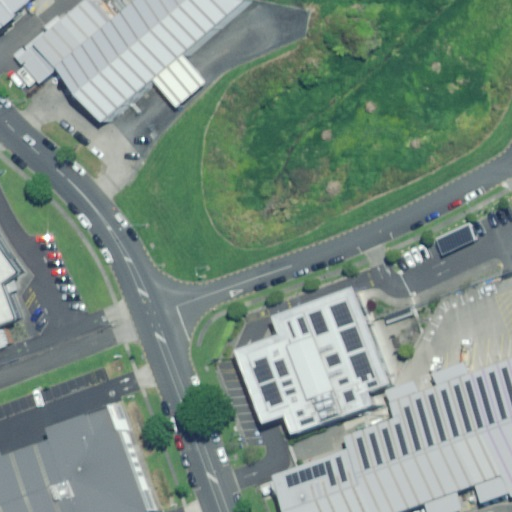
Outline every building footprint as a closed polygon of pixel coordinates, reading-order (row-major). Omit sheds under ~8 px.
[(0,0),(0,26),(11,28),(24,16),(22,14),(39,0),(0,0)] [(44,83),(66,66),(116,24),(96,0),(94,0),(51,36),(48,32),(30,47),(33,50),(31,51),(28,48),(19,55),(28,65),(31,62),(32,63),(29,65),(44,83)] [(66,66),(113,122),(163,80),(193,55),(259,0),(145,0),(116,24),(66,66)] [(216,83),(193,55),(163,80),(186,107),(216,83)] [(0,330),(13,326),(0,289),(0,286),(16,279),(0,256),(0,330)] [(401,382),(365,285),(285,314),(292,332),(247,348),(274,422),(296,414),(302,433),(384,403),(379,390),(401,382)] [(511,497),(511,364),(385,410),(390,424),(342,440),(348,456),(271,483),(281,511),(417,511),(498,484),(504,500),(511,497)] [(148,511),(111,408),(50,430),(54,442),(0,461),(0,511),(148,511)]
